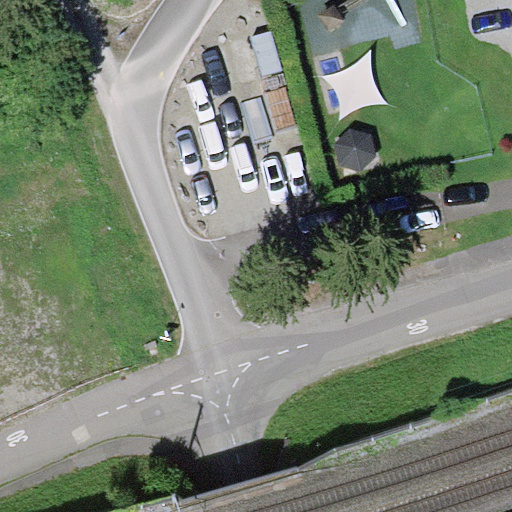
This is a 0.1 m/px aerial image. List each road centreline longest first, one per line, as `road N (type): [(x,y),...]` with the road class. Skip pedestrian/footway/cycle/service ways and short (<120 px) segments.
road 1 (residential): [(213,369),(511,296)]
road 2 (residential): [(0,460),(213,369)]
road 3 (residential): [(257,511),(213,369)]
